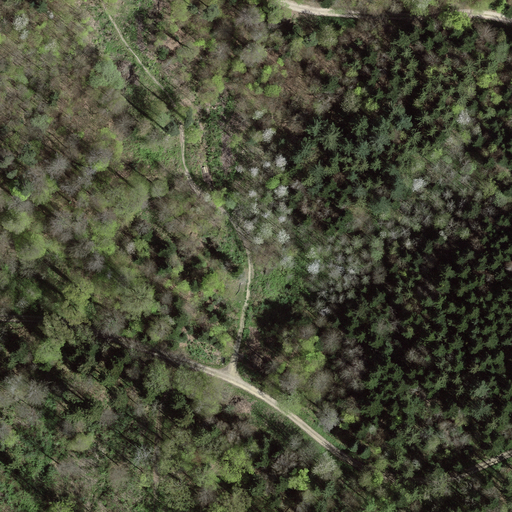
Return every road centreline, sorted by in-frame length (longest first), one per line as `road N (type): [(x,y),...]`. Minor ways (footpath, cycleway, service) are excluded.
road 1 (track): [(511,452),(449,476),(382,475),(234,380)]
road 2 (track): [(283,0),(300,9),(511,24)]
road 3 (track): [(175,358),(42,317),(0,317)]
